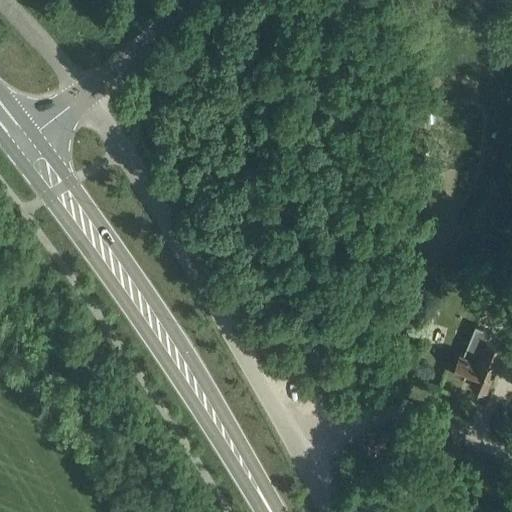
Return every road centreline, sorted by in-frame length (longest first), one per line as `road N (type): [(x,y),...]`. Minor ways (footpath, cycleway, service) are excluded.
road 1 (unclassified): [(329,511),(298,446),(83,96)]
road 2 (secondary): [(268,511),(129,292),(16,145)]
road 3 (track): [(511,463),(395,416),(344,415),(298,446)]
road 4 (tertiary): [(83,96),(193,0)]
road 5 (unclassified): [(83,96),(0,5)]
